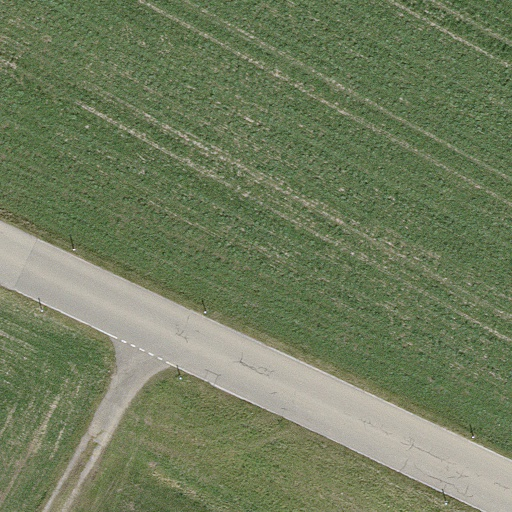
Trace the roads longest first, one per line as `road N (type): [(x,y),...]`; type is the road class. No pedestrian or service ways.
road 1 (tertiary): [(0,246),(511,495)]
road 2 (track): [(164,332),(60,511)]
